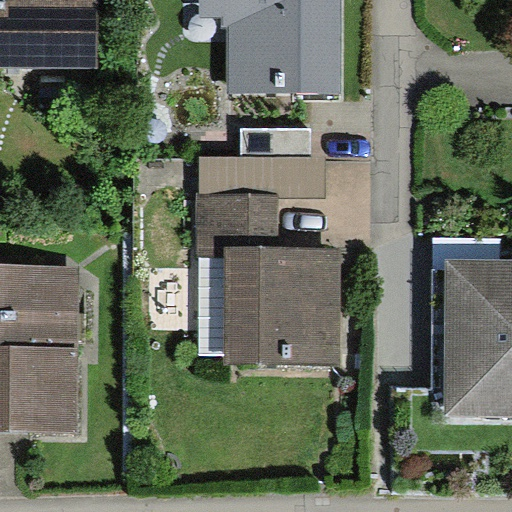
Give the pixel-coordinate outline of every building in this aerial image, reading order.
[(0,0),(0,76),(99,77),(99,0),(0,0)] [(228,100),(339,101),(340,0),(202,0),(202,25),(221,25),(221,33),(229,33),(228,100)] [(243,133),(243,164),(308,164),(308,134),(243,133)] [(243,164),(202,164),(202,201),(282,200),(324,200),(324,163),(308,164),(243,164)] [(231,370),(347,369),(345,255),(320,256),(283,256),(282,200),(202,201),(196,200),(197,260),(201,261),(202,354),(231,354),(231,370)] [(511,269),(448,270),(448,303),(448,423),(511,423),(511,269)] [(0,438),(18,439),(79,439),(80,272),(0,271),(0,438)]
